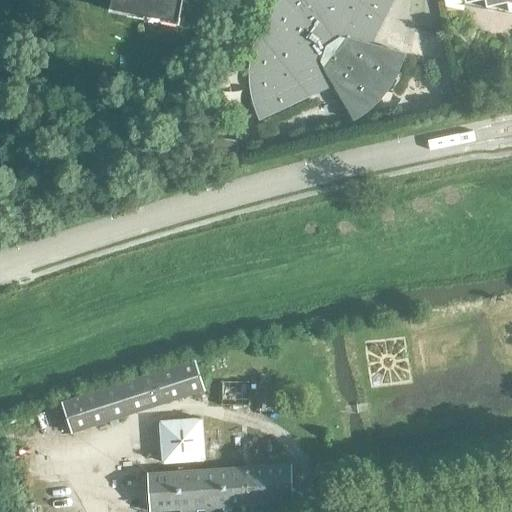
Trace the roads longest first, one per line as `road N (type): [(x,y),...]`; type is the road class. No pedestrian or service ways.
road 1 (track): [(511,479),(345,511)]
road 2 (track): [(306,511),(306,481),(284,437),(215,416)]
